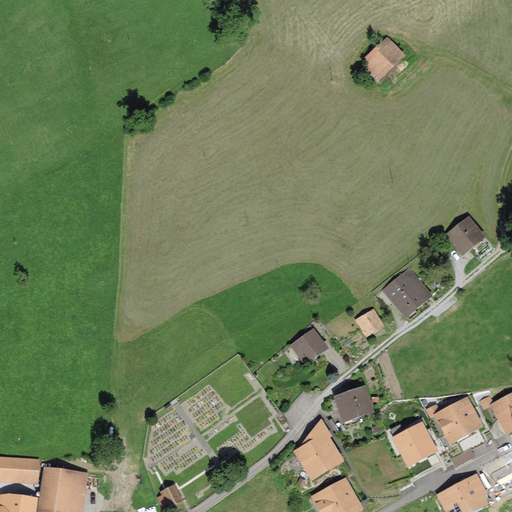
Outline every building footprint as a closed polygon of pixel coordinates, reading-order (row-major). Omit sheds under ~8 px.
[(379,85),(407,61),(389,40),(363,63),(366,67),(358,74),(371,89),(377,83),(379,85)] [(445,234),(462,255),(486,235),(469,214),(445,234)] [(383,290),(406,318),(434,294),(411,267),(383,290)] [(366,336),(385,325),(374,308),(356,319),(366,336)] [(305,364),(329,346),(314,326),(290,344),(305,364)] [(374,411),(365,383),(334,393),(344,421),(374,411)] [(480,400),(485,408),(491,405),(506,433),(511,429),(511,392),(494,402),(490,395),(480,400)] [(469,395),(441,410),(437,404),(426,409),(431,418),(435,416),(449,442),(484,424),(469,395)] [(333,435),(322,416),(304,438),(306,442),(294,449),(311,478),(344,459),(331,436),(333,435)] [(375,433),(384,430),(381,422),(373,425),(375,433)] [(496,438),(505,433),(498,423),(490,428),(496,438)] [(408,463),(434,449),(422,425),(395,439),(408,463)] [(452,459),(456,468),(476,458),(472,450),(452,459)] [(0,480),(39,483),(41,458),(0,455),(0,480)] [(84,511),(90,472),(44,466),(37,511),(84,511)] [(488,491),(477,472),(437,494),(446,510),(449,508),(450,511),(469,511),(489,501),(484,493),(488,491)] [(321,511),(354,511),(364,506),(347,475),(312,494),(321,511)] [(184,500),(175,484),(160,490),(162,495),(158,497),(164,509),(184,500)] [(0,496),(0,511),(36,511),(39,497),(1,492),(0,496)]
